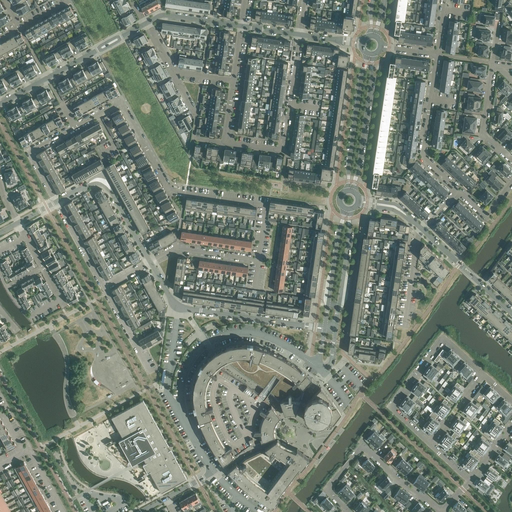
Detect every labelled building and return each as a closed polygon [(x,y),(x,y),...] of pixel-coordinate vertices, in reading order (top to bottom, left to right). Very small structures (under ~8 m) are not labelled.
[(112,3),(115,8),(127,2),(126,2),(124,0),(112,0),(113,2),(112,3)] [(157,0),(152,0),(151,1),(155,10),(160,7),(157,1),(158,1),(157,0)] [(205,0),(203,12),(209,13),(210,7),(211,7),(211,1),(205,0)] [(504,5),(501,5),(501,0),(495,0),(494,5),(495,5),(494,11),(503,12),(504,5)] [(151,1),(146,4),(151,12),(155,10),(151,1)] [(119,13),(121,16),(126,13),(125,10),(130,7),(127,2),(115,8),(115,9),(117,7),(120,13),(119,13)] [(151,12),(146,4),(140,7),(142,10),(143,9),(146,15),(151,12)] [(511,18),(511,7),(509,4),(503,8),(507,13),(508,13),(511,18)] [(19,15),(28,10),(26,5),(25,5),(19,8),(16,10),(17,11),(18,14),(19,14),(19,15)] [(65,8),(65,9),(71,19),(75,17),(70,6),(66,8),(65,9),(65,8)] [(61,11),(60,11),(66,22),(71,19),(65,9),(62,10),(62,11),(61,11)] [(56,13),(56,14),(62,24),(66,22),(60,11),(57,13),(56,14),(56,13)] [(126,13),(121,16),(126,26),(131,23),(130,22),(135,19),(132,13),(128,15),(126,13)] [(494,16),(485,15),(484,14),(484,15),(484,16),(483,16),(482,20),(483,20),(483,23),(483,24),(487,24),(487,25),(490,25),(490,24),(493,25),(494,25),(495,19),(499,20),(499,14),(495,13),(494,16)] [(0,15),(0,25),(10,20),(9,20),(9,19),(8,16),(7,16),(7,15),(5,16),(4,16),(4,17),(2,14),(0,15)] [(52,16),(51,16),(57,27),(58,27),(56,24),(60,22),(62,24),(56,14),(53,15),(53,16),(52,16)] [(47,18),(53,29),(57,27),(51,16),(48,18),(49,18),(47,19),(47,18)] [(344,17),(343,23),(342,28),(343,28),(354,30),(355,18),(344,17)] [(43,21),(48,32),(53,29),(47,18),(44,20),(43,21)] [(38,23),(44,34),(48,32),(43,21),(39,23),(40,23),(38,24),(38,23)] [(450,21),(449,27),(460,29),(461,23),(459,22),(459,21),(454,21),(454,22),(450,21)] [(34,26),(40,37),(44,34),(38,23),(35,25),(34,26)] [(490,34),(490,31),(485,30),(485,27),(477,25),(475,38),(489,40),(489,37),(490,37),(490,34)] [(29,28),(35,39),(40,37),(34,26),(31,28),(30,29),(29,28)] [(35,39),(29,28),(26,30),(25,31),(30,42),(35,39)] [(508,41),(507,44),(511,44),(511,33),(510,33),(511,30),(504,29),(502,40),(508,41)] [(85,32),(78,37),(84,47),(87,45),(88,44),(87,42),(90,41),(85,32)] [(19,34),(16,36),(22,46),(26,44),(21,33),(19,34)] [(133,39),(139,49),(145,46),(143,43),(147,41),(144,35),(139,38),(138,36),(133,39)] [(14,36),(11,38),(16,47),(20,44),(21,46),(22,46),(16,36),(15,37),(14,36)] [(78,37),(70,41),(75,49),(78,47),(79,49),(80,49),(81,49),(84,47),(78,37)] [(10,39),(7,41),(13,51),(12,49),(16,47),(11,38),(11,39),(10,39)] [(5,41),(2,43),(8,54),(13,51),(7,41),(6,42),(5,41)] [(70,41),(63,45),(69,55),(72,54),(72,53),(73,52),(72,50),(75,49),(70,41)] [(482,42),(476,41),(475,45),(479,46),(478,55),(486,56),(487,53),(488,53),(488,50),(487,50),(488,47),(488,46),(487,46),(482,46),(482,42)] [(1,44),(0,44),(0,49),(4,56),(3,54),(7,52),(8,54),(2,43),(2,44),(1,44)] [(63,45),(55,49),(60,57),(63,56),(64,58),(65,57),(66,57),(69,55),(63,45)] [(455,46),(446,45),(445,51),(450,52),(449,53),(454,54),(455,46)] [(499,57),(500,57),(502,58),(505,58),(506,58),(510,59),(511,59),(511,58),(511,53),(511,51),(510,50),(511,47),(504,46),(503,49),(500,48),(500,51),(500,52),(499,57)] [(143,60),(155,53),(152,48),(147,51),(146,48),(140,51),(142,54),(143,53),(146,58),(143,60)] [(48,53),(54,64),(57,62),(58,61),(57,59),(60,57),(55,49),(57,52),(54,53),(54,52),(49,55),(48,53)] [(54,64),(48,53),(40,57),(45,65),(48,64),(49,66),(51,65),(54,64)] [(148,65),(149,67),(155,64),(153,62),(158,59),(155,54),(156,53),(155,53),(143,60),(146,65),(148,65)] [(338,58),(337,65),(348,66),(350,55),(339,54),(339,53),(338,58)] [(444,60),(443,67),(454,68),(455,62),(453,62),(453,61),(448,60),(448,61),(444,60)] [(34,61),(27,65),(32,75),(36,74),(35,73),(37,73),(36,70),(39,69),(34,61)] [(96,62),(93,64),(99,74),(98,72),(102,70),(102,69),(105,67),(102,62),(99,63),(98,61),(96,62)] [(89,69),(87,70),(91,78),(99,74),(93,64),(90,65),(90,66),(88,67),(89,69)] [(152,76),(164,70),(161,64),(156,67),(155,64),(149,67),(151,70),(152,69),(155,75),(152,76)] [(27,65),(19,69),(24,77),(26,76),(28,78),(29,77),(32,75),(27,65)] [(474,66),(473,66),(473,73),(472,73),(473,73),(474,73),(474,75),(478,75),(478,74),(484,75),(484,74),(485,73),(485,69),(485,68),(485,67),(474,66)] [(19,69),(12,73),(18,84),(21,82),(22,81),(21,79),(24,77),(19,69)] [(81,70),(78,72),(84,82),(91,78),(87,70),(84,72),(83,70),(81,70)] [(157,81),(158,83),(164,80),(162,78),(167,75),(164,70),(152,76),(155,82),(157,81)] [(75,77),(72,78),(76,87),(84,82),(78,72),(75,74),(73,75),(75,77)] [(12,73),(4,77),(9,85),(12,84),(13,86),(14,85),(18,84),(12,73)] [(4,77),(0,79),(0,86),(3,92),(6,90),(7,89),(6,87),(9,85),(4,77)] [(66,78),(63,80),(69,91),(68,88),(72,86),(72,85),(75,84),(76,87),(72,78),(69,80),(68,78),(66,79),(66,78)] [(478,79),(470,78),(470,81),(469,81),(468,89),(481,91),(481,90),(482,90),(482,87),(481,87),(482,83),(477,82),(478,79)] [(69,91),(63,80),(60,82),(59,83),(60,85),(57,87),(61,95),(69,91)] [(161,86),(164,91),(173,86),(170,81),(165,83),(164,80),(158,83),(160,86),(161,86)] [(511,89),(507,84),(504,81),(498,87),(501,90),(500,91),(503,93),(504,92),(507,95),(511,89)] [(113,83),(108,86),(114,97),(114,96),(115,95),(116,96),(119,94),(113,83)] [(452,86),(441,84),(440,91),(444,91),(444,92),(449,93),(449,92),(451,92),(452,86)] [(108,86),(104,88),(110,99),(111,98),(114,97),(108,86)] [(166,97),(167,100),(173,97),(171,94),(176,92),(173,86),(164,91),(167,97),(166,97)] [(105,91),(101,93),(105,101),(106,100),(107,101),(110,99),(104,88),(105,91)] [(45,90),(41,92),(47,103),(55,98),(50,90),(48,92),(46,90),(45,91),(45,90)] [(38,97),(35,98),(40,107),(47,103),(41,92),(38,94),(39,94),(37,95),(38,97)] [(101,93),(96,95),(101,104),(101,103),(102,103),(105,101),(101,93)] [(468,99),(468,103),(479,104),(480,102),(481,98),(474,97),(474,94),(468,93),(467,99),(468,99)] [(96,95),(92,98),(96,106),(97,106),(96,106),(97,105),(98,106),(101,104),(96,95)] [(167,103),(170,109),(182,102),(181,102),(179,97),(174,99),(173,97),(167,100),(169,102),(167,103)] [(30,98),(27,100),(33,111),(40,107),(35,98),(33,100),(32,98),(30,99),(30,98)] [(92,98),(87,100),(92,109),(92,108),(93,108),(96,106),(92,98)] [(23,105),(21,107),(25,115),(33,111),(27,100),(24,102),(22,103),(23,105)] [(82,101),(87,111),(88,111),(87,111),(89,110),(89,111),(92,109),(87,100),(83,103),(82,101)] [(82,101),(77,103),(83,114),(83,113),(84,113),(87,111),(82,101)] [(182,102),(170,109),(173,114),(175,113),(176,116),(182,113),(180,110),(185,107),(182,102)] [(83,114),(77,103),(72,106),(78,116),(80,115),(80,116),(83,114)] [(479,104),(468,103),(467,107),(465,106),(464,112),(472,113),(472,110),(479,111),(480,107),(479,107),(479,104)] [(15,107),(12,108),(18,119),(17,117),(21,114),(23,112),(25,115),(21,107),(18,108),(17,106),(15,107)] [(497,112),(495,112),(493,122),(501,124),(502,116),(505,116),(508,120),(511,117),(507,113),(506,114),(502,114),(503,110),(501,108),(498,107),(497,112)] [(18,119),(12,108),(9,110),(7,111),(9,113),(6,115),(10,123),(18,119)] [(109,115),(112,120),(123,115),(119,109),(109,115)] [(465,117),(464,124),(477,126),(477,125),(477,119),(471,118),(471,114),(471,115),(472,114),(463,113),(462,117),(465,117)] [(58,114),(54,116),(59,127),(63,125),(62,125),(64,124),(58,114)] [(115,126),(125,120),(123,115),(112,120),(112,121),(114,120),(117,125),(115,126)] [(177,118),(183,129),(190,125),(189,123),(192,121),(189,115),(185,118),(183,115),(177,118)] [(55,118),(50,121),(55,129),(58,127),(59,126),(59,127),(54,116),(53,116),(55,118)] [(115,126),(118,131),(128,125),(125,120),(115,126)] [(50,121),(46,123),(51,132),(54,130),(53,130),(55,129),(50,121)] [(46,123),(41,126),(46,134),(49,132),(50,131),(50,132),(51,132),(46,123)] [(99,123),(94,125),(100,136),(99,134),(104,131),(99,123)] [(477,126),(464,124),(463,131),(462,131),(462,134),(467,135),(468,135),(469,135),(468,135),(469,132),(475,133),(477,126)] [(497,137),(503,142),(510,134),(505,129),(507,127),(504,124),(499,130),(501,132),(497,137)] [(94,125),(89,128),(95,138),(100,136),(94,125)] [(118,131),(121,136),(131,130),(128,125),(118,131)] [(36,126),(31,128),(37,139),(40,137),(41,136),(41,137),(42,137),(36,126)] [(36,126),(42,137),(45,135),(46,134),(41,126),(37,128),(36,126)] [(32,131),(28,133),(33,142),(36,140),(36,139),(37,139),(31,128),(32,131)] [(89,128),(85,131),(90,141),(89,139),(94,136),(95,138),(89,128)] [(121,136),(124,141),(134,136),(131,130),(121,136)] [(85,131),(80,133),(86,144),(90,141),(85,131)] [(28,144),(22,133),(18,136),(24,147),(27,145),(27,144),(28,144)] [(23,133),(22,133),(28,144),(31,142),(32,141),(33,142),(28,133),(24,135),(23,133)] [(80,133),(75,136),(81,146),(86,144),(80,133)] [(75,136),(71,139),(76,149),(81,146),(75,136)] [(127,147),(137,141),(134,136),(124,141),(124,142),(126,141),(128,146),(127,147)] [(71,139),(66,141),(70,149),(75,147),(76,149),(71,139)] [(474,146),(466,139),(461,145),(469,152),(474,146)] [(442,141),(432,140),(432,146),(436,147),(436,148),(441,148),(442,141)] [(66,141),(61,144),(66,152),(70,149),(66,141)] [(127,147),(130,152),(140,146),(137,141),(127,147)] [(66,152),(61,144),(56,147),(62,157),(67,154),(66,152)] [(202,161),(203,152),(200,152),(201,146),(195,145),(193,157),(202,158),(202,161)] [(471,154),(478,160),(487,150),(485,149),(487,148),(484,145),(483,147),(482,146),(478,151),(476,149),(471,154)] [(132,157),(143,152),(140,146),(130,152),(131,151),(134,156),(132,157)] [(202,161),(211,162),(213,147),(207,147),(206,153),(203,152),(202,161)] [(219,163),(220,163),(221,155),(218,154),(219,148),(213,147),(211,162),(211,159),(220,161),(219,163)] [(223,161),(229,162),(230,150),(225,149),(224,155),(221,155),(220,163),(223,164),(223,161)] [(229,162),(237,163),(238,157),(235,157),(236,151),(230,150),(229,162)] [(487,150),(478,160),(482,164),(483,163),(485,165),(489,161),(487,159),(491,155),(491,154),(492,153),(489,150),(488,152),(487,150)] [(36,155),(39,160),(47,156),(44,151),(36,155)] [(132,157),(135,162),(146,157),(143,152),(132,157)] [(240,166),(246,167),(248,152),(242,152),(241,158),(238,157),(237,163),(240,164),(240,166)] [(246,167),(254,168),(256,160),(253,159),(253,153),(248,152),(246,167)] [(257,169),(263,169),(265,155),(260,154),(259,160),(256,160),(254,168),(255,166),(258,166),(257,169)] [(271,156),(265,155),(263,169),(264,167),(272,168),(273,162),(270,162),(271,156)] [(402,164),(409,169),(416,162),(414,160),(414,157),(404,155),(402,164)] [(39,160),(42,165),(52,159),(50,160),(47,156),(39,160)] [(146,157),(135,162),(138,168),(149,162),(146,157)] [(272,168),(272,171),(281,172),(283,158),(277,157),(276,163),(273,162),(272,168)] [(442,164),(446,168),(452,161),(447,157),(444,160),(444,161),(442,164)] [(42,165),(44,170),(54,164),(52,159),(42,165)] [(101,159),(96,162),(100,170),(105,167),(101,159)] [(333,168),(334,166),(334,161),(325,159),(324,165),(331,166),(331,168),(333,168)] [(446,168),(450,172),(457,166),(452,161),(446,168)] [(96,162),(91,164),(95,172),(100,170),(96,162)] [(410,169),(414,172),(420,165),(416,162),(409,169),(409,170),(410,169)] [(105,167),(108,172),(116,168),(113,163),(105,167)] [(44,170),(47,174),(55,170),(52,165),(54,164),(44,170)] [(91,164),(86,167),(91,175),(95,172),(91,164)] [(502,173),(506,177),(511,171),(508,169),(508,168),(506,166),(506,167),(503,164),(498,169),(497,168),(494,170),(500,175),(502,173)] [(140,171),(143,177),(154,171),(151,165),(140,171)] [(416,177),(417,177),(424,169),(420,165),(414,172),(417,176),(416,177)] [(450,172),(455,176),(461,170),(457,166),(450,172)] [(5,173),(8,184),(9,183),(10,185),(14,184),(13,182),(16,181),(12,167),(5,169),(6,173),(5,173)] [(86,167),(81,170),(86,178),(91,175),(86,167)] [(322,167),(321,174),(320,179),(321,179),(332,180),(333,169),(322,167)] [(108,172),(111,177),(119,172),(116,168),(108,172)] [(417,177),(421,181),(428,173),(424,169),(417,177)] [(47,174),(49,179),(60,173),(57,174),(55,170),(47,174)] [(81,170),(77,172),(81,180),(86,178),(81,170)] [(455,176),(459,181),(466,174),(461,170),(455,176)] [(488,183),(496,190),(502,184),(495,177),(497,175),(491,170),(488,173),(491,175),(489,177),(488,177),(486,179),(485,180),(484,181),(488,184),(488,183)] [(143,177),(146,182),(157,176),(154,171),(143,177)] [(81,180),(77,172),(72,175),(76,183),(81,180)] [(111,177),(113,182),(121,177),(119,172),(111,177)] [(49,179),(52,184),(62,178),(60,173),(49,179)] [(422,180),(425,183),(432,176),(428,173),(421,181),(422,180)] [(459,181),(464,185),(471,176),(470,178),(466,174),(459,181)] [(146,182),(149,187),(159,182),(157,176),(146,182)] [(428,188),(436,180),(432,176),(425,183),(429,187),(428,188)] [(471,176),(464,185),(468,189),(471,186),(472,187),(475,183),(475,182),(476,181),(471,176)] [(113,182),(116,186),(124,182),(121,177),(113,182)] [(52,184),(55,189),(65,183),(62,178),(52,184)] [(428,188),(432,192),(440,184),(436,180),(428,188)] [(116,186),(118,191),(127,186),(124,182),(116,186)] [(149,187),(152,192),(162,187),(159,182),(149,187)] [(65,183),(55,189),(57,194),(66,189),(63,184),(65,183)] [(436,195),(444,187),(440,184),(432,192),(433,192),(434,191),(437,194),(436,195)] [(118,191),(121,196),(129,191),(127,186),(118,191)] [(154,192),(157,197),(165,192),(162,187),(152,192),(152,193),(154,192)] [(444,187),(436,195),(440,199),(441,198),(442,199),(446,195),(445,194),(448,191),(444,187)] [(92,191),(96,198),(105,194),(102,189),(98,191),(96,188),(92,191)] [(480,198),(480,199),(482,201),(481,201),(485,204),(486,205),(490,201),(489,200),(493,196),(487,190),(480,198)] [(121,196),(124,201),(132,196),(129,191),(121,196)] [(158,203),(168,197),(165,192),(157,197),(160,202),(158,203)] [(400,198),(404,202),(410,195),(406,192),(400,198)] [(19,209),(20,209),(27,205),(27,204),(22,195),(22,194),(21,195),(14,199),(16,202),(15,203),(15,204),(16,205),(17,206),(18,206),(19,209)] [(96,198),(99,203),(107,199),(105,194),(96,198)] [(404,202),(408,205),(414,199),(410,195),(404,202)] [(124,201),(126,205),(135,201),(132,196),(124,201)] [(158,203),(161,208),(171,203),(168,197),(158,203)] [(99,203),(102,208),(110,203),(107,199),(99,203)] [(408,205),(411,208),(417,202),(414,199),(408,205)] [(64,205),(67,210),(77,205),(75,206),(72,201),(64,205)] [(126,205),(129,210),(137,206),(135,201),(126,205)] [(451,209),(455,213),(463,205),(459,201),(456,205),(455,204),(452,208),(451,209)] [(411,208),(415,211),(421,205),(417,202),(411,208)] [(102,214),(112,208),(110,203),(102,208),(104,213),(102,214)] [(161,208),(164,213),(174,208),(171,203),(161,208)] [(67,210),(69,215),(80,209),(77,205),(67,210)] [(415,211),(418,215),(424,209),(421,205),(415,211)] [(455,213),(459,217),(467,209),(463,205),(455,213)] [(129,210),(132,215),(140,210),(137,206),(129,210)] [(102,214),(105,218),(115,213),(112,208),(102,214)] [(164,213),(167,219),(177,213),(174,208),(164,213)] [(69,215),(72,220),(82,214),(80,215),(78,211),(80,210),(80,209),(69,215)] [(424,209),(418,215),(422,219),(425,216),(426,217),(429,213),(424,209)] [(463,220),(463,221),(471,213),(467,209),(459,217),(460,217),(461,216),(464,219),(463,220)] [(132,215),(134,219),(142,215),(140,210),(132,215)] [(105,218),(107,223),(118,218),(115,213),(105,218)] [(177,213),(167,219),(168,218),(171,223),(180,219),(177,213)] [(463,221),(467,224),(475,216),(471,213),(463,221)] [(72,220),(75,225),(85,219),(82,214),(72,220)] [(134,219),(137,224),(145,220),(142,215),(134,219)] [(471,228),(479,220),(475,216),(467,224),(471,228)] [(110,222),(112,227),(120,222),(118,218),(107,223),(108,223),(110,222)] [(75,225),(77,229),(85,225),(83,220),(85,219),(75,225)] [(137,224),(139,229),(148,224),(145,220),(137,224)] [(479,220),(471,228),(475,233),(477,231),(478,232),(481,228),(480,227),(483,224),(479,220)] [(27,227),(30,233),(39,228),(36,222),(27,227)] [(112,227),(115,231),(123,227),(120,222),(112,227)] [(433,229),(437,232),(443,226),(438,222),(435,225),(436,226),(433,229)] [(406,224),(397,223),(396,223),(395,231),(396,229),(399,229),(398,232),(405,233),(406,224)] [(148,224),(139,229),(142,234),(150,229),(148,224)] [(77,229),(80,234),(90,228),(88,229),(85,225),(77,229)] [(437,232),(441,236),(447,230),(443,226),(437,232)] [(115,231),(117,236),(126,232),(123,227),(115,231)] [(31,233),(34,239),(41,235),(38,229),(39,228),(30,233),(31,233)] [(90,228),(80,234),(83,239),(93,233),(90,228)] [(441,236),(444,239),(450,233),(447,230),(441,236)] [(118,242),(128,236),(126,232),(117,236),(120,241),(118,242)] [(172,232),(167,234),(172,242),(177,240),(178,234),(176,232),(173,233),(172,232)] [(444,239),(448,242),(454,236),(450,233),(444,239)] [(162,235),(167,245),(172,242),(167,234),(163,237),(162,235)] [(37,245),(46,240),(45,241),(41,235),(34,239),(38,244),(37,245)] [(162,235),(157,237),(162,248),(167,245),(162,235)] [(84,242),(87,247),(97,241),(94,236),(84,242)] [(118,242),(120,247),(131,241),(128,236),(118,242)] [(448,242),(451,246),(457,239),(454,236),(448,242)] [(152,240),(158,250),(162,248),(157,237),(158,240),(153,242),(152,240)] [(451,246),(455,249),(461,243),(457,239),(451,246)] [(46,240),(37,245),(40,251),(49,246),(46,240)] [(158,250),(152,240),(147,243),(153,253),(158,250)] [(87,247),(89,252),(100,246),(97,241),(87,247)] [(123,246),(125,250),(133,246),(131,241),(120,247),(121,247),(123,246)] [(393,251),(404,253),(405,243),(400,242),(399,246),(396,245),(395,251),(393,251)] [(461,243),(455,249),(459,253),(461,250),(462,251),(466,247),(461,243)] [(419,257),(426,264),(425,266),(433,273),(435,271),(442,277),(450,270),(442,263),(443,262),(424,244),(420,248),(419,257)] [(89,252),(92,256),(102,251),(100,246),(89,252)] [(125,250),(128,255),(136,251),(133,246),(125,250)] [(21,251),(24,257),(30,253),(27,247),(21,251)] [(41,254),(45,260),(54,255),(50,249),(41,254)] [(92,256),(95,261),(103,256),(100,252),(102,251),(92,256)] [(128,255),(130,260),(139,255),(136,251),(128,255)] [(24,257),(27,262),(27,263),(31,260),(34,259),(30,253),(24,257)] [(45,260),(48,266),(57,261),(54,255),(45,260)] [(139,255),(130,260),(133,265),(141,260),(139,255)] [(95,261),(97,266),(105,261),(103,256),(95,261)] [(0,264),(4,270),(10,266),(6,260),(0,264)] [(25,264),(26,265),(26,264),(29,269),(35,266),(31,260),(27,263),(27,262),(25,264)] [(57,261),(48,266),(52,272),(61,267),(57,261)] [(97,266),(100,270),(108,266),(105,261),(97,266)] [(26,264),(26,265),(20,268),(24,274),(29,270),(29,269),(26,264)] [(7,275),(9,274),(13,272),(10,266),(4,270),(7,275)] [(100,270),(103,275),(111,271),(108,266),(100,270)] [(20,268),(14,271),(18,277),(24,274),(20,268)] [(53,274),(56,280),(65,275),(62,269),(53,274)] [(9,274),(12,280),(18,277),(14,271),(13,272),(9,274)] [(111,271),(103,275),(105,280),(113,276),(111,271)] [(487,280),(491,284),(499,275),(495,271),(490,276),(490,275),(488,278),(487,280)] [(138,279),(141,284),(151,278),(149,273),(144,276),(143,273),(139,275),(140,278),(138,279)] [(56,280),(60,286),(70,281),(68,281),(65,275),(56,280)] [(493,285),(495,287),(501,280),(497,277),(499,275),(491,284),(492,283),(493,284),(493,285)] [(33,277),(27,281),(30,287),(36,284),(34,281),(35,281),(33,277)] [(41,277),(35,281),(34,281),(36,284),(38,287),(40,285),(44,283),(41,277)] [(144,289),(154,283),(151,278),(141,284),(143,283),(146,288),(144,289)] [(498,288),(500,290),(505,284),(501,280),(495,287),(497,289),(498,288)] [(21,284),(23,287),(25,290),(30,287),(27,281),(21,284)] [(61,286),(64,292),(73,287),(70,281),(60,286),(60,287),(61,286)] [(46,282),(44,283),(40,285),(43,291),(49,288),(46,282)] [(144,289),(146,293),(156,288),(154,283),(144,289)] [(501,292),(503,294),(509,288),(505,284),(500,290),(501,292)] [(111,290),(114,295),(124,290),(121,285),(111,290)] [(17,290),(20,296),(24,294),(26,293),(25,290),(23,287),(17,290)] [(66,298),(76,293),(73,287),(64,292),(67,298),(66,298)] [(53,294),(49,288),(43,291),(46,297),(53,294)] [(146,293),(149,298),(159,293),(156,288),(146,293)] [(506,296),(507,297),(511,292),(511,290),(509,288),(503,294),(505,296),(506,296)] [(114,295),(116,300),(127,295),(124,290),(114,295)] [(76,293),(66,298),(70,305),(79,300),(75,294),(76,293)] [(151,297),(154,302),(162,297),(159,293),(149,298),(151,297)] [(18,297),(21,303),(27,300),(24,294),(20,296),(18,297)] [(472,308),(473,308),(481,299),(476,294),(474,296),(473,295),(470,297),(471,298),(469,301),(471,304),(470,305),(472,308)] [(116,300),(119,305),(129,299),(127,295),(116,300)] [(154,302),(156,306),(164,302),(162,297),(154,302)] [(119,305),(122,310),(132,304),(130,305),(127,301),(129,299),(119,305)] [(476,309),(479,312),(487,303),(484,300),(484,301),(481,299),(473,308),(475,310),(476,309)] [(27,300),(21,303),(25,309),(31,306),(27,300)] [(164,302),(156,306),(159,312),(167,307),(164,302)] [(483,318),(492,309),(489,306),(490,305),(487,303),(479,312),(482,314),(480,315),(483,318)] [(122,310),(124,314),(134,309),(132,304),(122,310)] [(124,314),(127,319),(135,315),(132,310),(134,309),(124,314)] [(487,319),(490,321),(498,313),(495,310),(494,311),(492,309),(483,318),(486,320),(487,319)] [(493,327),(494,328),(502,319),(499,316),(500,315),(498,313),(490,321),(492,324),(491,325),(494,327),(493,327)] [(127,319),(129,324),(138,319),(135,315),(127,319)] [(138,319),(129,324),(132,329),(140,324),(138,319)] [(497,329),(500,331),(508,323),(506,320),(505,321),(502,319),(494,328),(496,330),(497,329)] [(504,337),(511,329),(511,327),(510,326),(511,325),(508,323),(500,331),(503,334),(502,335),(504,337)] [(393,330),(381,329),(384,329),(383,335),(386,336),(386,339),(391,340),(393,330)] [(158,330),(153,332),(158,341),(163,338),(163,332),(162,330),(159,331),(158,330)] [(6,331),(0,334),(0,340),(1,342),(10,337),(6,331)] [(153,332),(148,335),(153,343),(158,341),(153,332)] [(148,335),(144,338),(148,346),(153,343),(148,335)] [(148,346),(144,338),(139,340),(143,349),(148,346)] [(218,458),(219,458),(223,464),(223,465),(234,457),(235,456),(250,445),(260,441),(269,438),(275,436),(275,435),(274,435),(273,431),(274,431),(273,431),(273,430),(274,426),(274,425),(276,421),(277,420),(276,420),(280,417),(271,406),(264,400),(270,392),(280,401),(284,414),(285,414),(290,413),(295,414),(296,414),(296,413),(297,408),(298,407),(299,403),(299,402),(305,405),(306,403),(301,401),(305,388),(312,379),(311,379),(306,374),(306,373),(305,374),(304,372),(301,370),(298,367),(297,367),(291,363),(291,362),(291,363),(289,361),(286,360),(285,359),(284,358),(284,359),(278,355),(277,355),(271,352),(271,351),(270,351),(270,352),(263,349),(264,348),(263,348),(256,346),(255,346),(253,346),(245,345),(245,344),(245,345),(237,345),(230,347),(230,346),(229,346),(229,347),(222,349),(216,353),(215,353),(209,358),(204,364),(204,363),(203,364),(204,364),(202,366),(201,369),(198,373),(196,380),(195,380),(195,381),(194,388),(193,388),(194,388),(193,395),(193,396),(194,403),(194,404),(195,408),(196,411),(197,413),(196,414),(197,414),(199,421),(199,422),(200,422),(202,428),(202,429),(203,429),(205,434),(205,435),(205,436),(206,436),(207,439),(209,442),(209,443),(213,449),(212,449),(213,450),(215,453),(218,458)] [(376,348),(375,357),(384,358),(386,349),(379,348),(379,351),(376,351),(376,348)] [(442,358),(447,362),(455,353),(453,351),(451,349),(447,353),(445,351),(442,349),(434,360),(437,362),(440,358),(442,358)] [(454,369),(458,364),(456,362),(460,358),(457,356),(458,355),(455,353),(447,362),(448,361),(455,367),(454,369)] [(454,369),(460,375),(469,366),(467,364),(466,364),(464,362),(461,366),(458,364),(454,369)] [(429,366),(427,369),(435,375),(441,368),(437,365),(435,367),(431,364),(429,367),(429,366)] [(469,366),(460,375),(461,375),(462,374),(468,379),(466,381),(469,383),(473,377),(471,375),(470,375),(470,374),(473,370),(471,368),(469,366)] [(435,375),(427,369),(425,371),(425,372),(424,374),(428,377),(426,380),(430,383),(435,375)] [(416,383),(415,385),(424,393),(430,386),(425,381),(423,384),(419,381),(417,383),(416,383)] [(457,382),(451,390),(459,396),(461,394),(461,393),(463,391),(458,388),(460,385),(457,382)] [(415,394),(413,397),(417,399),(423,392),(424,393),(415,385),(413,388),(411,391),(415,394)] [(482,395),(486,399),(495,390),(492,388),(490,386),(486,390),(485,388),(482,386),(473,397),(474,397),(476,399),(479,395),(482,395)] [(304,410),(304,411),(304,412),(305,415),(305,416),(306,417),(307,418),(307,419),(308,420),(308,421),(309,421),(313,423),(312,423),(313,424),(314,424),(315,424),(316,424),(317,424),(318,424),(319,424),(323,423),(323,424),(325,424),(326,424),(333,425),(333,426),(334,426),(341,415),(337,409),(337,408),(333,402),(332,402),(329,398),(328,396),(327,395),(327,394),(326,394),(321,389),(322,389),(321,388),(320,387),(320,388),(320,389),(319,390),(318,391),(317,392),(316,393),(314,395),(312,397),(311,398),(312,398),(311,399),(310,399),(310,400),(309,400),(308,401),(306,403),(306,404),(305,404),(305,405),(305,406),(304,407),(304,409),(304,410)] [(459,396),(451,390),(445,397),(449,400),(451,398),(455,401),(457,398),(457,399),(459,396)] [(493,405),(493,406),(498,401),(495,399),(499,395),(497,392),(495,390),(486,399),(488,398),(494,404),(493,405)] [(405,398),(403,401),(413,408),(417,403),(415,402),(417,399),(413,397),(412,399),(407,396),(405,398)] [(437,405),(447,413),(449,410),(450,408),(446,404),(448,402),(444,399),(439,406),(437,405)] [(493,406),(500,412),(509,403),(506,401),(504,399),(500,403),(498,401),(493,406)] [(150,473),(161,492),(187,478),(175,458),(176,457),(171,449),(169,450),(168,447),(169,446),(143,400),(112,417),(122,437),(113,442),(112,440),(105,443),(107,447),(114,444),(114,443),(119,441),(132,465),(136,462),(144,458),(146,463),(143,464),(148,473),(143,475),(137,479),(139,482),(145,479),(144,476),(150,473)] [(413,408),(403,401),(401,403),(400,406),(404,409),(402,411),(405,414),(408,412),(411,407),(413,408)] [(468,403),(467,406),(476,413),(477,413),(475,412),(480,405),(477,402),(475,404),(471,401),(469,403),(468,403)] [(509,403),(500,412),(505,416),(505,419),(503,422),(505,424),(511,415),(511,413),(510,412),(509,411),(511,408),(511,406),(511,405),(509,403)] [(437,405),(431,413),(437,417),(438,414),(443,417),(445,415),(447,413),(437,405)] [(476,413),(467,406),(465,408),(465,409),(463,411),(467,414),(465,417),(471,421),(476,413)] [(431,417),(427,421),(435,428),(437,425),(439,423),(435,419),(437,417),(431,413),(429,415),(431,417)] [(456,420),(454,422),(462,429),(468,421),(464,418),(462,421),(458,418),(456,420)] [(495,418),(489,425),(499,433),(501,430),(502,428),(498,425),(500,422),(495,418)] [(435,428),(427,421),(423,426),(421,429),(424,432),(427,429),(431,432),(433,430),(434,430),(435,428)] [(455,431),(453,433),(458,437),(460,435),(459,433),(462,429),(454,422),(452,425),(450,428),(455,431)] [(499,433),(489,425),(483,433),(489,437),(490,434),(495,438),(497,435),(497,436),(499,433)] [(0,433),(0,440),(0,441),(10,436),(8,432),(7,433),(6,431),(7,430),(0,433)] [(367,439),(371,443),(380,435),(375,430),(374,432),(372,430),(370,434),(371,435),(367,439)] [(445,435),(443,437),(451,444),(456,436),(458,438),(458,437),(453,433),(451,436),(447,433),(445,435)] [(380,435),(371,443),(376,448),(383,440),(378,436),(380,435)] [(482,435),(476,442),(486,450),(488,447),(490,444),(485,441),(487,439),(482,435)] [(0,441),(3,446),(13,441),(11,438),(10,438),(9,436),(10,436),(0,441)] [(451,444),(443,437),(441,440),(439,443),(443,446),(441,448),(445,451),(447,449),(451,444)] [(229,469),(228,470),(228,471),(233,476),(233,477),(234,476),(239,481),(238,482),(239,482),(244,487),(245,487),(250,492),(251,492),(257,496),(256,497),(257,497),(259,498),(261,499),(260,500),(260,501),(263,502),(264,501),(266,502),(272,506),(271,507),(272,507),(280,497),(279,497),(279,496),(279,497),(277,496),(279,493),(284,487),(288,482),(292,476),(295,473),(297,470),(299,467),(300,468),(301,468),(300,469),(307,461),(308,460),(310,457),(309,457),(308,458),(303,454),(304,453),(303,453),(298,449),(297,448),(297,449),(296,450),(296,451),(295,451),(293,450),(292,449),(292,450),(287,447),(286,447),(285,446),(285,447),(280,444),(281,444),(280,443),(279,443),(277,440),(276,440),(274,441),(272,443),(266,447),(265,448),(265,449),(267,450),(266,450),(264,451),(263,451),(262,451),(261,451),(260,451),(260,452),(257,453),(256,454),(254,455),(253,455),(252,455),(252,456),(250,457),(248,458),(246,459),(246,458),(246,459),(246,458),(245,459),(244,460),(243,461),(241,464),(240,463),(240,464),(239,465),(238,465),(237,463),(236,463),(235,464),(229,469)] [(13,441),(3,446),(7,452),(11,450),(10,449),(16,446),(14,443),(13,443),(12,441),(13,441)] [(476,442),(478,444),(472,451),(476,454),(478,451),(482,454),(484,452),(486,450),(476,442)] [(503,448),(506,450),(504,453),(510,457),(511,455),(511,444),(509,442),(507,443),(503,448)] [(384,457),(389,462),(390,463),(394,459),(393,458),(397,454),(392,449),(384,457)] [(470,454),(467,458),(475,465),(477,462),(478,459),(474,456),(476,454),(472,451),(471,449),(468,452),(470,454)] [(494,461),(503,468),(504,466),(508,461),(510,458),(504,454),(502,457),(499,454),(495,459),(495,460),(494,461)] [(399,471),(407,463),(401,457),(394,465),(400,470),(399,471)] [(359,458),(353,465),(355,467),(361,460),(359,458)] [(475,465),(467,458),(463,463),(461,466),(464,469),(467,466),(471,469),(473,467),(475,465)] [(361,465),(368,472),(369,471),(374,466),(367,459),(362,464),(361,465)] [(14,469),(17,473),(28,468),(28,467),(27,468),(24,462),(20,464),(20,465),(14,469)] [(407,463),(399,471),(402,473),(403,473),(405,474),(409,470),(410,471),(413,468),(407,463)] [(485,473),(488,475),(486,478),(492,482),(494,479),(496,481),(499,476),(498,474),(499,473),(490,466),(489,468),(489,467),(485,473)] [(19,478),(20,478),(30,472),(27,468),(28,468),(17,473),(17,474),(19,472),(22,477),(19,478)] [(20,478),(22,483),(33,477),(32,477),(30,472),(20,478)] [(415,477),(411,483),(417,487),(418,487),(425,477),(424,477),(420,474),(419,475),(418,475),(416,478),(415,477)] [(379,485),(384,490),(392,482),(387,477),(386,476),(379,483),(380,484),(379,485)] [(22,483),(25,488),(35,482),(32,477),(33,477),(22,483)] [(425,477),(418,487),(423,491),(426,486),(428,487),(430,483),(424,479),(425,477)] [(477,484),(475,486),(484,492),(487,495),(494,485),(491,483),(485,478),(483,481),(480,479),(476,484),(477,484)] [(25,488),(27,492),(38,486),(38,487),(35,482),(25,488)] [(344,483),(337,490),(342,495),(342,496),(351,488),(350,487),(347,484),(345,485),(344,483)] [(27,492),(30,497),(40,491),(38,487),(38,486),(27,492)] [(395,492),(393,495),(394,496),(393,498),(397,501),(398,501),(405,491),(404,491),(398,487),(396,490),(395,492)] [(351,488),(342,496),(347,501),(351,497),(352,498),(355,495),(350,489),(351,488)] [(436,497),(441,502),(449,494),(444,489),(443,488),(438,492),(440,493),(436,497)] [(30,497),(33,502),(43,496),(40,491),(30,497)] [(405,491),(398,501),(399,500),(404,503),(407,499),(410,495),(405,491)] [(196,493),(189,496),(193,504),(195,507),(201,503),(196,493)] [(35,501),(37,505),(45,501),(43,496),(33,502),(35,501)] [(189,496),(184,499),(189,507),(193,504),(189,496)] [(320,504),(327,511),(328,510),(329,511),(334,506),(326,497),(321,502),(320,504)] [(189,507),(184,499),(179,502),(185,511),(190,509),(189,507)] [(353,508),(354,509),(357,511),(361,511),(368,505),(363,500),(359,505),(357,503),(353,508)] [(38,511),(49,505),(48,505),(45,501),(37,505),(40,510),(38,511)] [(412,510),(414,511),(421,511),(425,508),(424,507),(419,502),(412,510)] [(452,508),(456,511),(464,511),(467,510),(458,502),(453,507),(452,508)]
